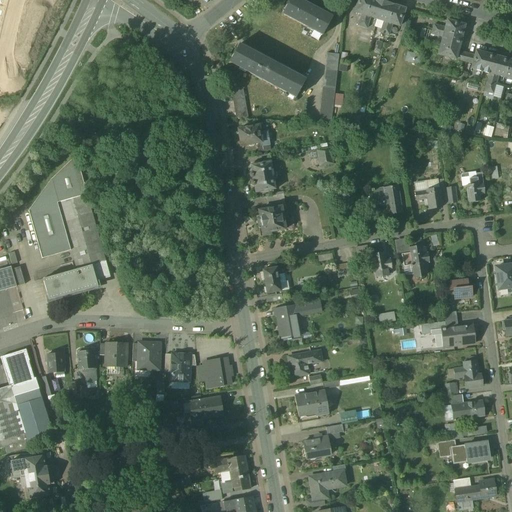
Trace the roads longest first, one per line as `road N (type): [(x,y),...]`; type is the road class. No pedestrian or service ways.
road 1 (residential): [(235,263),(475,216),(483,248)]
road 2 (residential): [(0,340),(83,320),(247,330)]
road 3 (residential): [(483,248),(511,476)]
road 4 (tertiary): [(235,263),(202,84),(182,47)]
road 5 (primary): [(0,166),(57,81),(93,7)]
road 6 (tertiary): [(278,511),(247,330)]
